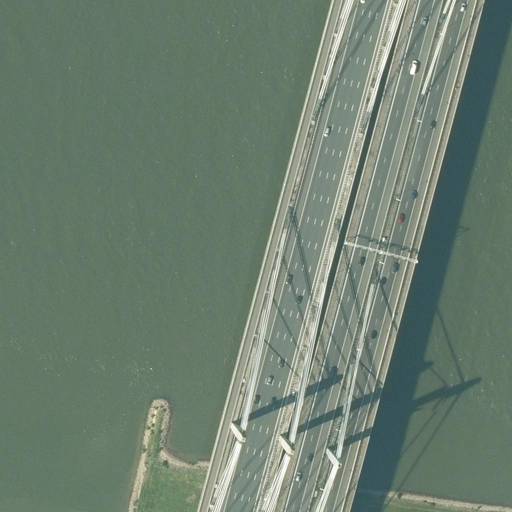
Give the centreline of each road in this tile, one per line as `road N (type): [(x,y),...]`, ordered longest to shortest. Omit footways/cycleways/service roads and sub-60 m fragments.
road 1 (motorway): [(323,511),(459,0)]
road 2 (motorway): [(289,511),(425,0)]
road 3 (motorway): [(370,0),(235,511)]
road 4 (unclassified): [(339,0),(204,511)]
